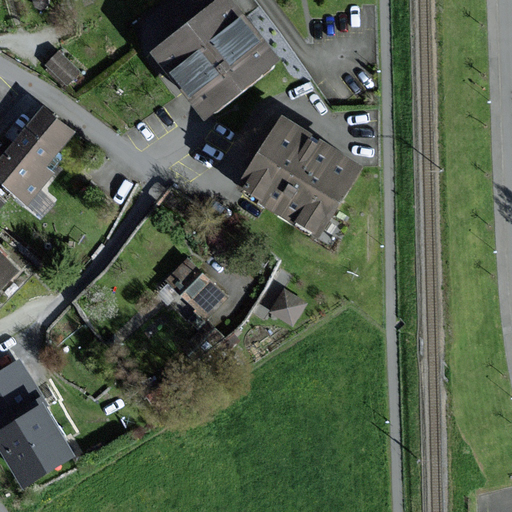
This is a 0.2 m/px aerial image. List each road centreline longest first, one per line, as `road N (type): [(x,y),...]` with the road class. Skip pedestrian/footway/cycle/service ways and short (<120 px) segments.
road 1 (residential): [(164,173),(61,303),(0,325)]
road 2 (residential): [(0,65),(164,173)]
road 3 (residential): [(507,0),(511,162)]
